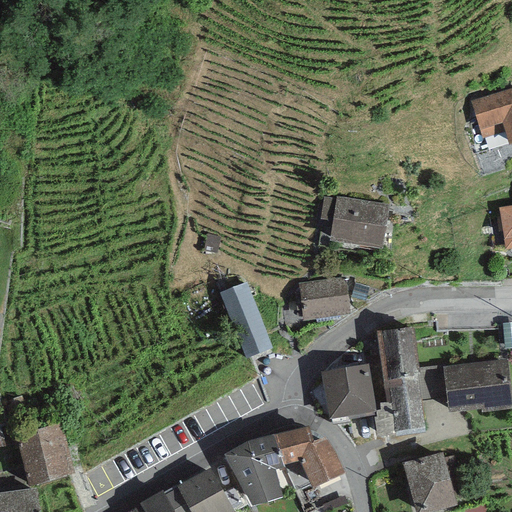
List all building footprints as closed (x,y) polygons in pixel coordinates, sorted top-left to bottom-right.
[(511,92),(470,104),(481,141),(504,134),(509,152),(511,151),(511,92)] [(389,207),(336,198),(336,200),(324,198),(320,224),(331,225),(328,245),(381,254),(389,207)] [(511,208),(498,211),(505,254),(511,253),(511,208)] [(344,278),(298,284),(303,326),(350,320),(344,278)] [(247,285),(219,296),(245,365),(273,355),(247,285)] [(413,322),(376,327),(383,376),(418,371),(417,368),(420,368),(413,322)] [(511,387),(509,356),(442,364),(448,411),(511,403),(511,387)] [(368,360),(321,368),(329,415),(331,414),(333,422),(372,415),(370,406),(376,405),(368,360)] [(418,371),(383,376),(386,397),(379,398),(380,405),(374,406),(377,432),(425,426),(418,371)] [(36,423),(17,432),(28,478),(74,468),(61,416),(36,423)] [(309,421),(274,429),(283,461),(296,490),(345,465),(326,431),(313,433),(309,421)] [(283,461),(274,429),(245,436),(224,449),(252,499),(281,490),(275,463),(283,461)] [(443,448),(402,458),(415,509),(456,499),(443,448)] [(211,463),(164,489),(177,511),(223,511),(235,506),(211,463)] [(39,511),(36,484),(0,488),(0,511),(39,511)] [(177,511),(164,489),(162,486),(140,499),(141,501),(147,511),(177,511)] [(147,511),(141,501),(122,511),(147,511)]
